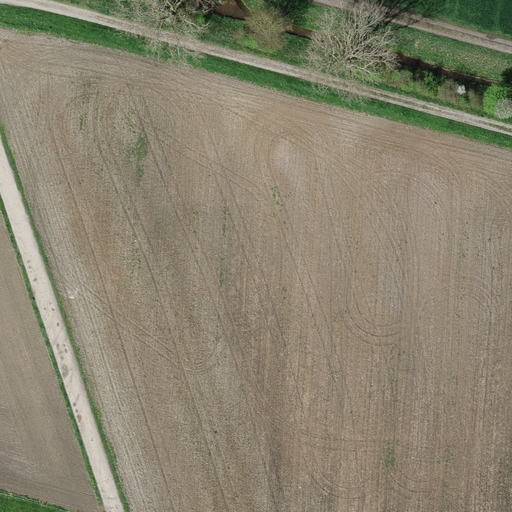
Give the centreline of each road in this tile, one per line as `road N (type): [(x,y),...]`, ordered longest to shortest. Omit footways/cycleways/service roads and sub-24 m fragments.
road 1 (track): [(0,1),(511,135)]
road 2 (track): [(110,511),(0,163)]
road 3 (track): [(327,0),(511,52)]
